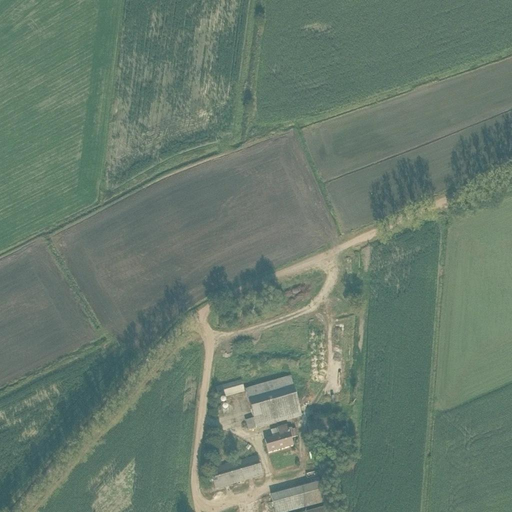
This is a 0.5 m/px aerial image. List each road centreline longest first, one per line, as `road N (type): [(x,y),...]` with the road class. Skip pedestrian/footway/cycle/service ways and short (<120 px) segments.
road 1 (track): [(198,314),(511,171)]
road 2 (track): [(198,314),(208,342),(195,498),(213,506),(313,476)]
road 3 (track): [(15,511),(198,314)]
road 4 (track): [(343,248),(287,125),(245,130)]
